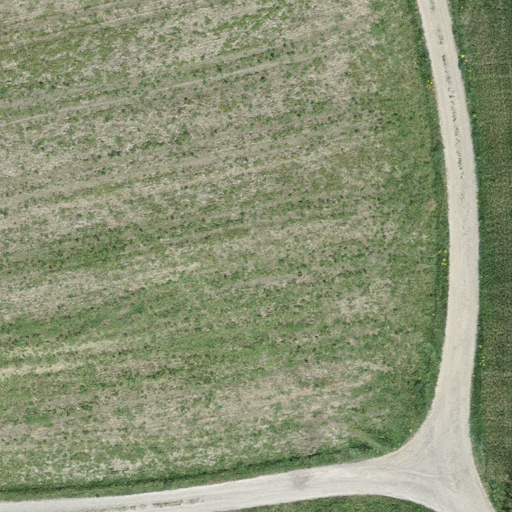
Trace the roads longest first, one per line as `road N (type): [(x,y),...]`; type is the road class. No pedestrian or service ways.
road 1 (track): [(433,480),(460,201),(429,0)]
road 2 (track): [(461,511),(433,480),(0,509)]
